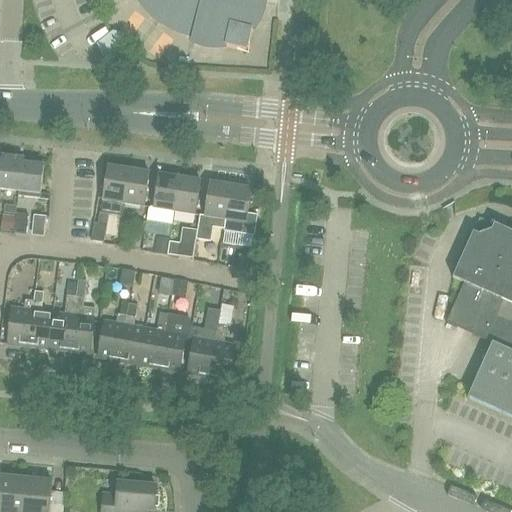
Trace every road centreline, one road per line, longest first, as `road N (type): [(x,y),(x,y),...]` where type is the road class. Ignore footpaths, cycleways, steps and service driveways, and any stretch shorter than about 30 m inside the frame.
road 1 (tertiary): [(362,130),(4,104)]
road 2 (unclassified): [(189,511),(188,479),(169,457),(0,445)]
road 3 (unknown): [(410,493),(434,406),(441,271)]
road 4 (residential): [(250,277),(56,244)]
road 5 (tertiary): [(362,130),(367,163),(397,186),(441,176),(458,145)]
